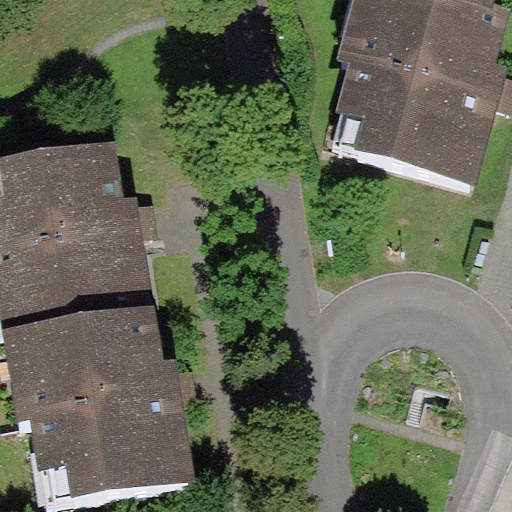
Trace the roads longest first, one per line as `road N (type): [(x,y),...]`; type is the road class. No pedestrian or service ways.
road 1 (residential): [(467,511),(496,398),(476,340),(439,319),(373,313),(343,325),(310,358)]
road 2 (residential): [(310,358),(277,221),(249,0)]
road 3 (residential): [(329,511),(310,358)]
